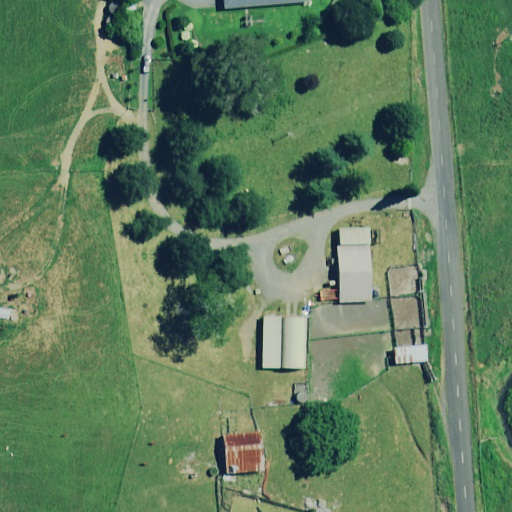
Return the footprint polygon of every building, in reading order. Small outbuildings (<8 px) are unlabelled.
[(223,0),(224,9),(308,2),(307,0),(223,0)] [(124,72),(124,56),(112,56),(112,72),(124,72)] [(369,244),(368,229),(339,229),(339,245),(369,244)] [(371,303),(369,248),(337,249),(340,304),(371,303)] [(305,370),(307,319),(264,317),(262,368),(305,370)] [(427,362),(426,346),(394,349),(395,364),(427,362)] [(306,387),(296,387),(295,403),(306,403),(306,387)] [(261,472),(258,433),(223,435),(226,474),(261,472)]
